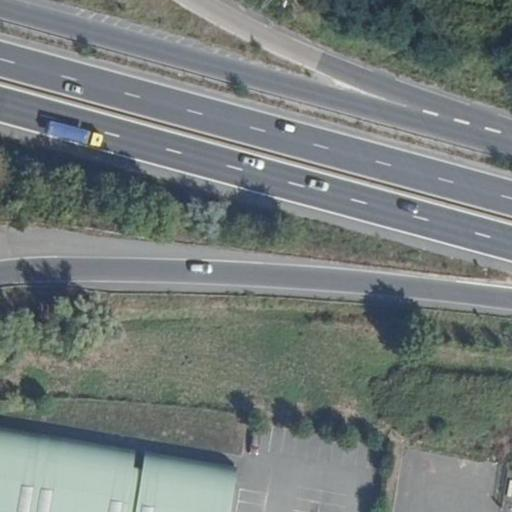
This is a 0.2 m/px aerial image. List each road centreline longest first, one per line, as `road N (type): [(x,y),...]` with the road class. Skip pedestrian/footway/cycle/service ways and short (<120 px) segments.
road 1 (trunk): [(511,205),(0,63)]
road 2 (trunk): [(511,146),(0,4)]
road 3 (trunk): [(0,104),(511,244)]
road 4 (trunk): [(0,272),(264,273),(511,297)]
road 5 (trunk): [(511,140),(372,85),(194,0)]
road 6 (unknown): [(285,465),(58,418)]
